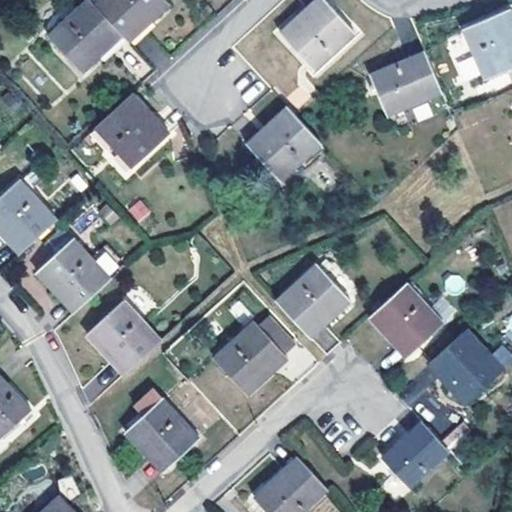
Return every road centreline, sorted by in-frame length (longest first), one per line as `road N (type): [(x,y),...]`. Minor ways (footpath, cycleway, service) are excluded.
road 1 (residential): [(0,300),(43,348),(119,511)]
road 2 (residential): [(182,511),(299,409)]
